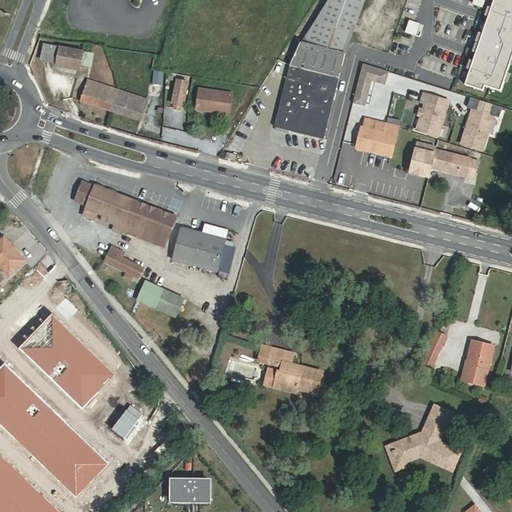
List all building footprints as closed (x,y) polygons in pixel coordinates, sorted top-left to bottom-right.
[(366,0),(329,0),(302,43),(293,64),(277,126),(324,138),(342,63),(344,56),(347,49),(348,45),(366,0)] [(511,60),(511,0),(494,0),(466,85),(484,91),(486,86),(502,91),(511,60)] [(483,8),(486,0),(472,0),(471,4),(483,8)] [(43,60),(57,63),(61,47),(46,44),(43,60)] [(83,52),(61,47),(57,63),(57,65),(79,70),(83,52)] [(389,72),(363,65),(352,103),(363,106),(370,81),(385,85),(389,72)] [(153,70),(152,84),(162,84),(163,71),(153,70)] [(188,82),(177,80),(173,103),(184,106),(188,82)] [(96,85),(89,83),(83,101),(114,111),(121,91),(97,83),(96,85)] [(233,92),(199,88),(197,110),(231,113),(233,92)] [(143,106),(146,98),(121,91),(114,111),(141,121),(146,107),(143,106)] [(419,105),(423,106),(421,113),(419,119),(416,131),(438,137),(448,99),(423,92),(419,105)] [(498,105),(471,97),(468,107),(472,109),(467,125),(465,131),(461,145),(484,152),(498,105)] [(358,147),(392,156),(399,127),(365,119),(358,147)] [(437,147),(418,143),(411,172),(421,174),(421,172),(430,174),(432,167),(468,176),(468,174),(476,176),(480,161),(472,159),(436,150),(437,147)] [(84,182),(78,198),(88,202),(94,186),(84,182)] [(108,222),(115,225),(124,228),(124,230),(165,246),(177,217),(116,193),(117,192),(95,184),(94,186),(88,202),(83,215),(94,220),(97,214),(103,216),(101,221),(107,223),(108,222)] [(204,224),(202,233),(226,240),(228,230),(204,224)] [(124,228),(115,225),(113,230),(122,234),(124,230),(124,228)] [(202,233),(181,228),(172,260),(217,272),(226,240),(202,233)] [(24,261),(5,240),(0,244),(0,264),(9,274),(24,261)] [(111,249),(105,262),(139,278),(145,265),(133,258),(134,256),(120,249),(118,252),(111,249)] [(186,299),(146,280),(137,299),(177,318),(186,299)] [(115,376),(52,315),(19,349),(82,409),(115,376)] [(446,337),(437,332),(423,361),(433,365),(446,337)] [(472,341),(467,360),(472,362),(467,381),(484,386),(494,346),(472,341)] [(271,348),(260,345),(256,360),(267,362),(271,348)] [(278,373),(276,382),(283,385),(282,389),(296,393),(297,388),(316,393),(322,372),(302,367),(302,371),(295,369),(296,366),(291,364),(293,354),(271,348),(267,362),(281,366),(280,373),(278,373)] [(472,362),(467,360),(462,380),(467,381),(472,362)] [(109,465),(5,364),(0,369),(0,425),(76,499),(109,465)] [(430,370),(421,366),(419,370),(428,375),(430,370)] [(275,387),(276,382),(278,373),(269,370),(265,384),(275,387)] [(126,439),(143,415),(131,406),(114,429),(126,439)] [(447,425),(432,418),(423,437),(421,441),(415,438),(393,446),(397,458),(397,459),(405,462),(421,456),(442,466),(450,449),(438,444),(447,425)] [(59,511),(0,454),(0,511),(59,511)] [(397,458),(393,459),(397,470),(407,466),(405,462),(397,459),(397,458)] [(195,482),(172,482),(172,501),(195,501),(195,482)] [(211,482),(195,482),(195,501),(210,501),(211,482)]
